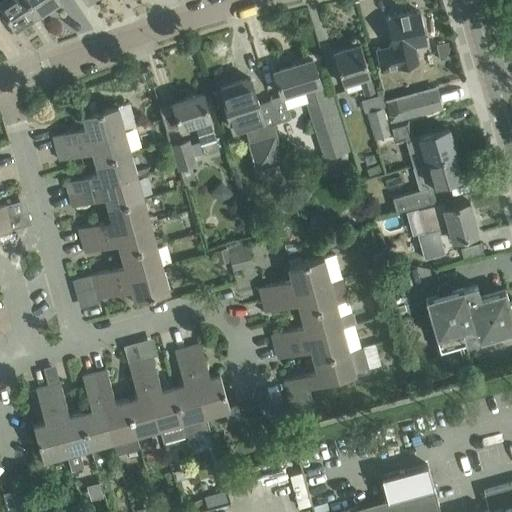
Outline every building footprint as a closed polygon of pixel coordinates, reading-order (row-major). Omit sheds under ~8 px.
[(0,0),(0,13),(5,10),(16,27),(37,13),(34,7),(28,0),(0,0)] [(28,0),(34,7),(37,13),(45,8),(48,11),(59,3),(57,0),(28,0)] [(392,45),(378,48),(382,70),(418,62),(414,45),(426,42),(420,11),(386,18),(392,45)] [(370,76),(360,44),(333,52),(343,84),(359,79),(364,93),(372,90),(368,76),(370,76)] [(319,78),(313,59),(275,71),(276,74),(281,90),(282,93),(282,94),(284,94),(306,87),(310,101),(307,102),(325,158),(351,149),(333,94),(323,97),(318,83),(320,82),(319,78)] [(273,123),(266,97),(257,100),(250,77),(220,87),(232,127),(244,123),(257,169),(283,161),(273,123)] [(431,91),(385,104),(390,122),(436,108),(431,91)] [(213,136),(214,136),(209,117),(210,117),(202,92),(159,106),(167,130),(195,122),(205,153),(217,149),(213,136)] [(82,114),(85,126),(52,135),(56,147),(108,133),(124,129),(123,124),(118,104),(82,114)] [(366,111),(374,138),(382,135),(388,134),(388,133),(385,124),(380,107),(366,111)] [(410,116),(385,124),(388,133),(412,125),(410,116)] [(442,129),(429,133),(416,137),(405,140),(405,141),(412,164),(455,152),(448,127),(442,129)] [(124,129),(108,133),(56,147),(59,159),(92,150),(95,161),(130,151),(124,129)] [(382,135),(374,138),(377,149),(386,147),(382,135)] [(197,182),(191,164),(198,162),(190,138),(170,144),(177,168),(180,167),(185,186),(197,182)] [(95,161),(98,172),(65,181),(69,194),(113,181),(137,175),(130,151),(95,161)] [(412,164),(420,189),(393,196),(397,210),(417,205),(436,200),(432,186),(463,177),(455,152),(412,164)] [(370,175),(383,172),(381,164),(368,167),(370,175)] [(144,198),(137,175),(113,181),(69,194),(72,205),(105,196),(108,207),(144,198)] [(108,207),(111,218),(78,227),(82,240),(150,221),(144,198),(108,207)] [(419,209),(426,237),(447,231),(449,240),(478,232),(469,200),(442,207),(441,203),(419,209)] [(0,205),(0,219),(9,217),(5,204),(0,205)] [(0,231),(12,228),(9,217),(0,219),(0,231)] [(157,244),(150,221),(82,240),(85,251),(118,242),(121,254),(157,244)] [(232,265),(252,260),(247,241),(226,247),(230,260),(232,265)] [(121,254),(124,264),(91,273),(95,286),(163,267),(157,244),(121,254)] [(230,260),(226,247),(215,250),(218,263),(230,260)] [(267,284),(258,286),(262,299),(330,280),(343,276),(337,253),(307,261),(288,266),(291,278),(267,284)] [(134,300),(170,290),(163,267),(95,286),(98,298),(131,288),(134,300)] [(330,280),(262,299),(265,311),(273,309),(298,302),(301,313),(336,303),(330,280)] [(438,295),(425,298),(440,350),(467,342),(469,348),(473,351),(479,349),(481,344),(479,339),(511,329),(511,313),(505,289),(482,296),(479,283),(453,291),(451,286),(447,283),(439,285),(437,290),(438,295)] [(279,331),(271,333),(274,345),(282,343),(283,343),(343,326),(355,323),(352,311),(339,314),(336,303),(301,313),(304,324),(279,331)] [(282,343),(274,345),(278,357),(285,355),(286,355),(310,348),(313,359),(349,349),(343,326),(283,343),(282,343)] [(200,342),(186,346),(205,414),(229,408),(219,372),(207,375),(205,368),(207,368),(200,342)] [(174,349),(177,359),(183,382),(172,385),(183,421),(205,414),(186,346),(174,349)] [(316,370),(284,379),(287,392),(292,408),(314,402),(310,386),(356,373),(355,371),(367,367),(366,366),(361,347),(361,346),(349,349),(313,359),(316,370)] [(161,388),(152,355),(140,359),(159,427),(163,441),(186,434),(183,421),(172,385),(161,388)] [(128,362),(131,371),(137,395),(126,398),(136,434),(159,427),(140,359),(128,362)] [(115,401),(106,368),(94,371),(113,440),(116,452),(139,445),(136,434),(126,398),(115,401)] [(82,375),(84,384),(91,408),(80,411),(90,446),(113,440),(94,371),(82,375)] [(69,414),(60,381),(48,384),(67,453),(71,469),(85,465),(80,449),(90,446),(80,411),(69,414)] [(35,388),(45,420),(33,423),(43,459),(67,453),(48,384),(35,388)] [(426,463),(380,476),(386,498),(389,511),(511,511),(511,481),(483,490),(489,510),(482,511),(440,511),(433,485),(427,463),(426,463)] [(92,498),(105,494),(102,481),(88,484),(92,498)] [(24,511),(23,507),(18,488),(2,492),(7,511),(24,511)] [(389,511),(386,498),(336,511),(389,511)]
